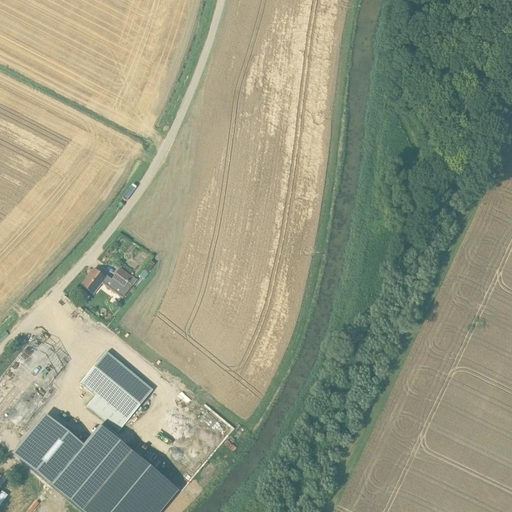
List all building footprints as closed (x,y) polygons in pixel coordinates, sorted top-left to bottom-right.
[(93,295),(102,284),(122,299),(132,285),(128,282),(131,277),(128,275),(120,269),(111,280),(107,277),(105,279),(93,270),(81,286),(93,295)] [(141,271),(138,276),(144,280),(147,275),(141,271)] [(34,337),(28,345),(0,378),(0,435),(4,429),(26,426),(54,391),(48,387),(67,363),(34,337)] [(106,353),(80,384),(95,396),(91,402),(87,406),(118,432),(152,391),(106,353)] [(61,415),(19,467),(74,511),(158,511),(220,437),(158,389),(106,451),(61,415)]
